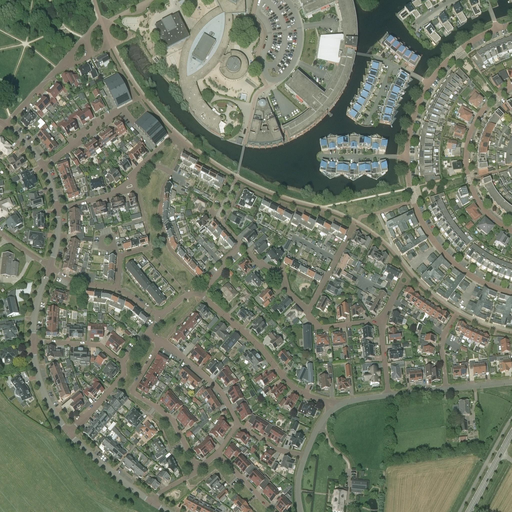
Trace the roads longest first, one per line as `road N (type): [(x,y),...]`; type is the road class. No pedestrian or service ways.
road 1 (residential): [(511,231),(475,198),(465,156),(481,111),(511,86)]
road 2 (residential): [(332,409),(288,384),(249,337),(199,297)]
road 3 (residential): [(184,443),(172,419),(131,392),(161,342)]
